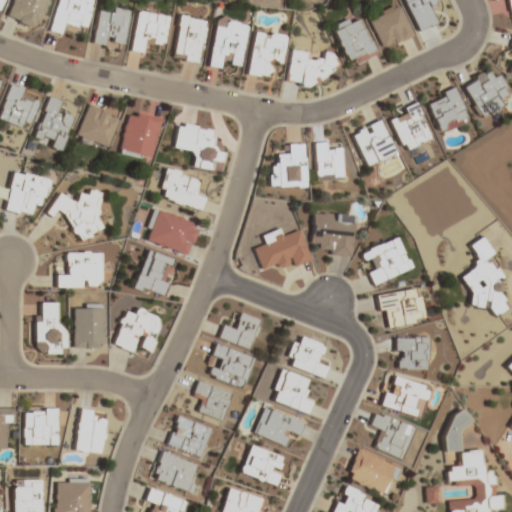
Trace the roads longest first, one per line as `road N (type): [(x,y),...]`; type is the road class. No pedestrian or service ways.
road 1 (residential): [(464,0),(471,24),(455,48),(318,111),(257,108),(78,71),(0,46)]
road 2 (residential): [(257,108),(209,275),(128,446),(110,511)]
road 3 (residential): [(294,511),(361,364),(360,346),(341,326),(209,275)]
road 4 (residential): [(150,399),(99,379),(0,377)]
